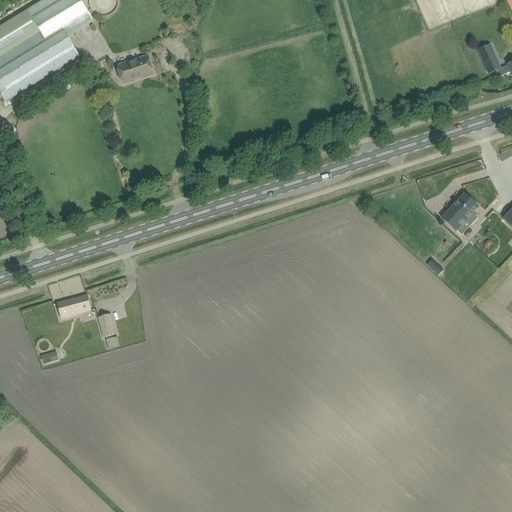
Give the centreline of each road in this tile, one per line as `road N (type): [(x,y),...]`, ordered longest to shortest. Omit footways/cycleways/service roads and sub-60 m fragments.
road 1 (primary): [(0,277),(511,111)]
road 2 (track): [(109,511),(20,426),(0,418)]
